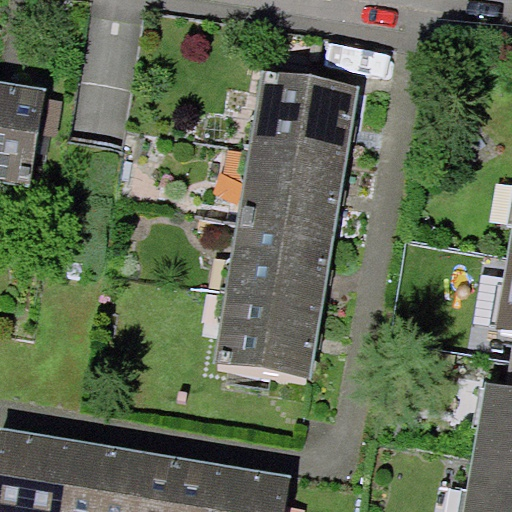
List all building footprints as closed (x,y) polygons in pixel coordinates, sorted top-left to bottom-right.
[(356,104),(255,88),(208,381),(309,397),(356,104)] [(39,102),(0,94),(0,188),(24,192),(39,102)] [(511,222),(496,341),(511,343),(511,222)] [(511,511),(511,403),(479,398),(462,511),(511,511)] [(283,511),(287,485),(0,445),(0,511),(283,511)]
